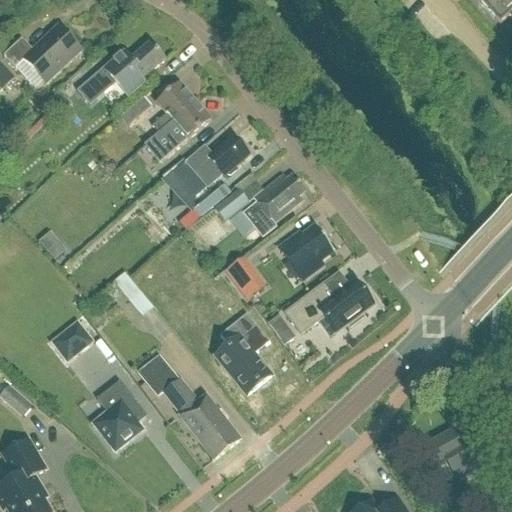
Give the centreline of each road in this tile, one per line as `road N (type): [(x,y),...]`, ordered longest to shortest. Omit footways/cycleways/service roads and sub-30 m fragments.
road 1 (residential): [(434,323),(194,24),(156,0)]
road 2 (tertiary): [(233,511),(434,323)]
road 3 (unclassified): [(511,435),(434,323)]
